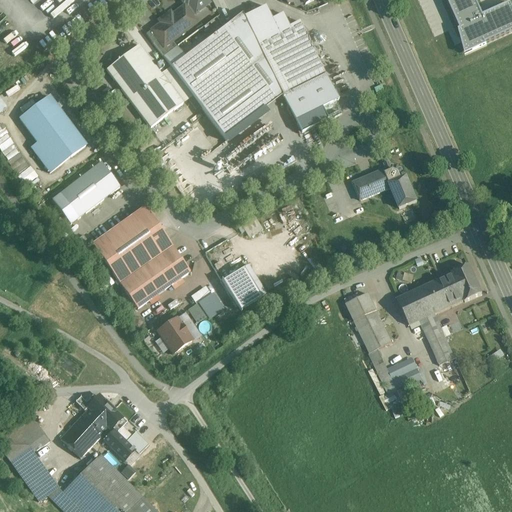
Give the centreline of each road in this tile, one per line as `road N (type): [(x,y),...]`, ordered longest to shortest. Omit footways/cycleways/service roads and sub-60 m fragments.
road 1 (unclassified): [(347,158),(206,228),(182,223),(70,59),(138,0)]
road 2 (residential): [(155,414),(309,302),(481,228)]
road 3 (primary): [(382,0),(481,228)]
road 4 (track): [(183,393),(264,511)]
road 5 (unclassified): [(0,406),(132,388)]
